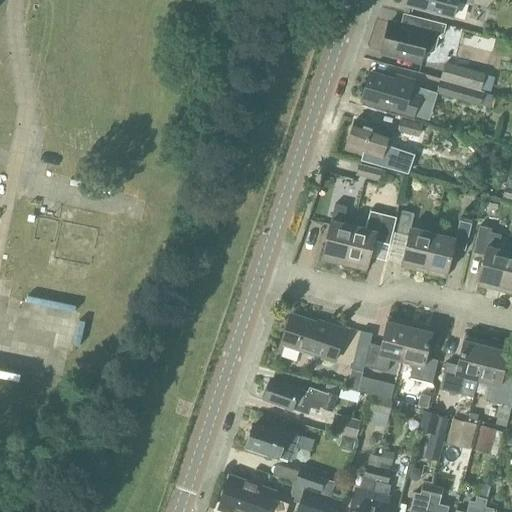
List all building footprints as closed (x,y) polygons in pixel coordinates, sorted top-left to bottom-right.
[(406,0),(406,5),(453,18),(457,0),(406,0)] [(389,23),(381,52),(420,62),(423,51),(430,53),(434,51),(437,37),(443,34),(446,25),(409,15),(407,24),(402,26),(389,23)] [(445,63),(441,79),(479,89),(483,73),(445,63)] [(370,74),(362,100),(413,116),(418,99),(409,97),(413,82),(396,77),(395,81),(370,74)] [(440,80),(437,92),(480,105),(483,92),(440,80)] [(402,120),(399,131),(417,136),(420,125),(402,120)] [(356,121),(346,150),(364,156),(365,153),(381,158),(390,133),(356,121)] [(358,165),(356,176),(379,182),(382,170),(358,165)] [(335,204),(331,221),(321,260),(344,265),(354,227),(343,224),(348,207),(335,204)] [(401,267),(423,272),(433,234),(411,228),(414,214),(402,211),(396,234),(408,237),(401,267)] [(354,227),(344,265),(367,271),(374,242),(390,245),(396,218),(370,212),(366,230),(354,227)] [(433,234),(423,272),(446,278),(454,249),(465,252),(472,224),(460,221),(456,239),(433,234)] [(500,291),(510,253),(498,250),(501,236),(491,233),(492,229),(480,226),(473,253),(485,256),(477,286),(500,291)] [(511,253),(510,253),(500,291),(511,294),(511,253)] [(292,314),(282,344),(334,362),(345,330),(329,324),(328,326),(292,314)] [(370,344),(364,367),(375,370),(387,373),(390,359),(392,359),(401,362),(411,323),(388,317),(381,347),(370,344)] [(411,323),(401,362),(413,364),(410,378),(432,384),(438,361),(426,358),(434,328),(411,323)] [(351,370),(363,373),(364,367),(370,344),(372,334),(361,331),(351,370)] [(466,378),(477,380),(487,342),(465,336),(457,366),(446,363),(439,390),(461,396),(466,378)] [(487,342),(477,380),(490,384),(485,401),(511,408),(511,405),(511,379),(503,377),(510,348),(487,342)] [(20,374),(0,370),(0,377),(19,382),(20,374)] [(307,390),(299,388),(272,379),(269,389),(266,390),(264,395),(265,396),(266,398),(265,400),(291,409),(307,414),(310,407),(318,409),(319,406),(332,411),(338,395),(308,386),(307,390)] [(369,411),(389,416),(392,400),(391,399),(373,395),(369,411)] [(424,412),(419,432),(443,438),(449,418),(424,412)] [(335,415),(331,429),(357,435),(360,422),(335,415)] [(447,445),(471,451),(477,426),(453,419),(447,445)] [(247,448),(263,453),(263,458),(267,461),(271,461),(275,457),(278,458),(279,456),(290,460),(298,438),(287,435),(287,433),(273,428),(272,430),(255,424),(247,448)] [(482,427),(475,451),(492,456),(493,450),(498,451),(504,433),(482,427)] [(503,450),(511,452),(511,434),(508,433),(503,450)] [(350,511),(367,511),(378,469),(366,466),(363,478),(362,478),(359,490),(356,489),(350,511)] [(384,511),(388,497),(390,498),(393,486),(387,484),(390,472),(378,469),(367,511),(384,511)] [(300,470),(296,482),(321,491),(325,478),(300,470)] [(231,475),(225,492),(279,511),(286,511),(290,501),(275,495),(276,492),(231,475)] [(414,493),(409,511),(425,511),(426,509),(429,498),(432,486),(423,484),(421,488),(420,493),(420,494),(414,493)] [(426,509),(425,511),(439,511),(437,511),(440,500),(439,500),(442,489),(432,486),(429,498),(426,509)] [(306,489),(298,511),(339,511),(343,502),(306,489)] [(279,511),(225,492),(219,509),(227,511),(279,511)] [(484,508),(486,500),(477,497),(475,503),(474,509),(483,511),(484,508)] [(484,511),(486,508),(484,508),(483,511),(474,509),(475,503),(470,501),(466,511),(484,511)]
